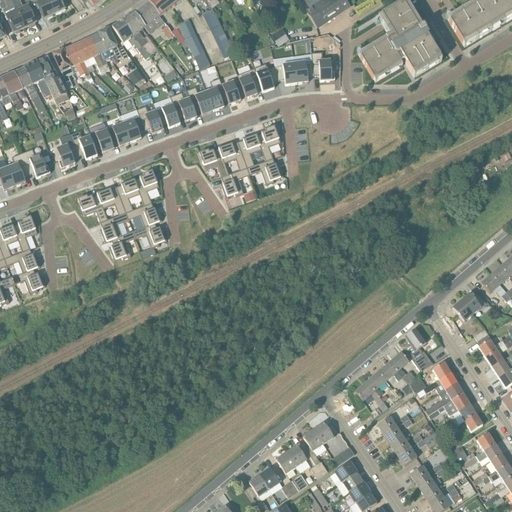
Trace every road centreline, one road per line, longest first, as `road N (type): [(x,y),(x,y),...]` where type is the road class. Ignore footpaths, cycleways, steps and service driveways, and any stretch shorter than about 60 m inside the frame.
road 1 (residential): [(0,210),(267,109),(413,98),(511,38)]
road 2 (residential): [(185,511),(322,393)]
road 3 (residential): [(511,433),(426,305)]
road 4 (tertiary): [(0,66),(129,0)]
road 5 (residential): [(400,511),(322,393)]
road 6 (residential): [(322,393),(426,305)]
